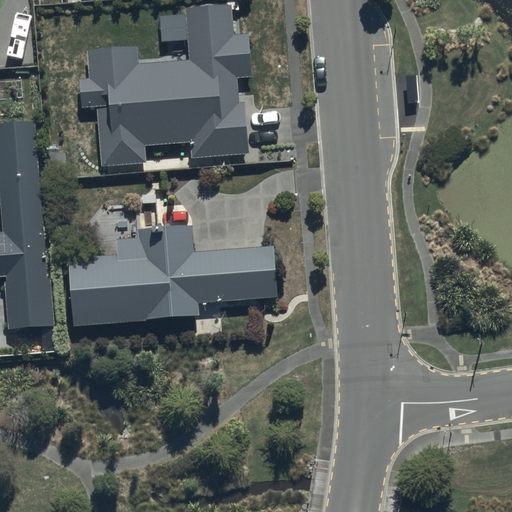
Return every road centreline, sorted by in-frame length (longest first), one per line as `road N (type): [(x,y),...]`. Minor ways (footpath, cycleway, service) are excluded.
road 1 (residential): [(341,0),(369,406)]
road 2 (residential): [(369,406),(511,394)]
